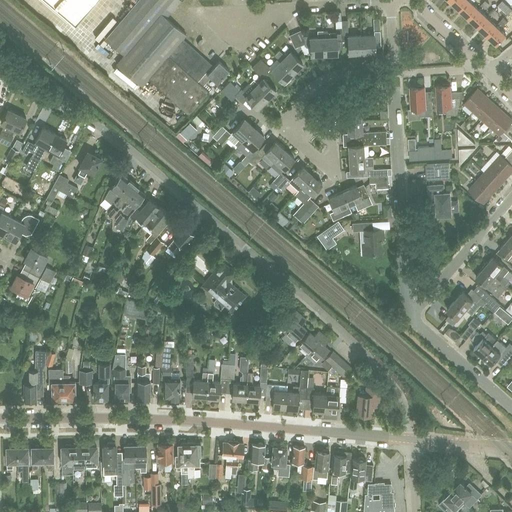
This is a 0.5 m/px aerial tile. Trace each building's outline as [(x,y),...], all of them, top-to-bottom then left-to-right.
[(41,0),(66,21),(72,14),(79,20),(96,0),(41,0)] [(138,0),(105,38),(124,54),(170,0),(138,0)] [(170,0),(124,54),(116,64),(142,86),(148,78),(147,77),(167,54),(168,54),(182,38),(183,38),(186,34),(166,17),(180,0),(170,0)] [(450,0),(460,9),(467,0),(450,0)] [(469,0),(467,0),(460,9),(469,17),(478,8),(469,0)] [(489,4),(484,0),(480,4),(484,9),(489,4)] [(502,0),(497,5),(507,14),(511,10),(511,9),(504,2),(502,0)] [(487,16),(478,8),(469,17),(478,26),(487,16)] [(494,8),(490,13),(494,17),(498,13),(494,8)] [(487,16),(478,26),(487,35),(496,25),(487,16)] [(507,21),(503,17),(499,22),(503,26),(507,21)] [(323,30),(324,54),(337,53),(337,47),(342,47),(342,42),(341,20),(335,20),(336,32),(327,32),(327,30),(323,30)] [(348,35),(348,33),(347,20),(341,20),(342,42),(348,42),(348,53),(361,52),(361,35),(348,35)] [(496,25),(487,35),(496,44),(506,34),(496,25)] [(309,37),(309,38),(304,38),(300,30),(295,32),(300,45),(303,52),(310,52),(310,55),(324,54),(323,30),(317,30),(317,37),(309,37)] [(295,48),(300,45),(295,32),(289,34),(295,48)] [(374,34),(361,35),(361,52),(375,52),(374,34)] [(209,91),(201,84),(197,81),(211,66),(212,64),(183,38),(182,38),(168,54),(167,54),(147,77),(148,78),(188,114),(209,91)] [(274,54),(280,60),(293,73),(302,63),(290,51),(285,56),(279,49),(274,54)] [(256,62),(266,72),(270,68),(260,58),(256,62)] [(212,67),(211,66),(197,81),(201,84),(209,75),(217,82),(228,69),(218,60),(212,67)] [(293,73),(280,60),(271,70),(283,82),(293,73)] [(261,76),(266,72),(256,62),(252,66),(261,76)] [(249,82),(254,87),(266,99),(275,90),(263,78),(258,83),(253,78),(249,82)] [(254,87),(247,94),(241,88),(239,90),(230,80),(225,85),(226,85),(236,96),(237,97),(242,102),(246,98),(257,109),(266,99),(254,87)] [(437,107),(446,107),(446,114),(457,114),(462,93),(451,93),(450,85),(449,85),(449,83),(443,84),(443,85),(436,86),(437,107)] [(231,100),(236,96),(226,85),(221,90),(231,100)] [(420,108),(420,116),(433,115),(432,101),(425,102),(424,86),(423,86),(423,85),(417,85),(417,87),(410,87),(411,109),(420,108)] [(477,88),(464,103),(473,111),(486,96),(477,88)] [(495,104),(486,96),(473,111),(482,119),(495,104)] [(345,107),(346,120),(361,119),(361,112),(368,112),(368,103),(360,103),(360,106),(345,107)] [(495,104),(482,119),(491,126),(504,112),(495,104)] [(26,118),(8,109),(1,123),(4,125),(2,131),(1,131),(0,133),(0,140),(9,144),(13,136),(12,136),(15,130),(20,132),(26,118)] [(503,131),(511,121),(511,120),(511,119),(504,112),(491,126),(499,134),(503,131)] [(232,131),(239,138),(234,143),(237,146),(254,127),(244,118),(232,131)] [(355,138),(386,137),(385,130),(366,131),(362,131),(361,119),(346,120),(347,133),(355,132),(355,138)] [(511,139),(511,122),(511,121),(503,131),(511,139)] [(39,144),(47,148),(55,133),(43,127),(35,142),(34,144),(28,141),(22,151),(28,154),(30,151),(34,153),(39,144)] [(249,161),(258,151),(259,150),(255,146),(264,136),(254,127),(237,146),(241,150),(246,144),(252,149),(241,161),(245,165),(249,161)] [(226,129),(217,139),(221,143),(231,133),(226,129)] [(66,139),(55,133),(47,148),(55,153),(50,162),(54,164),(52,168),(58,171),(63,160),(57,157),(58,154),(66,139)] [(458,138),(461,141),(466,136),(463,133),(458,138)] [(470,139),(466,136),(461,141),(465,144),(470,139)] [(348,144),(348,157),(364,157),(363,144),(367,144),(386,143),(386,137),(355,138),(355,144),(348,144)] [(408,137),(408,149),(416,148),(416,137),(408,137)] [(265,152),(268,155),(264,159),(270,165),(274,161),(284,149),(275,141),(265,152)] [(418,146),(418,149),(418,159),(435,158),(435,149),(434,145),(418,146)] [(2,172),(5,174),(19,151),(11,147),(5,157),(9,160),(2,172)] [(452,148),(435,149),(435,158),(452,157),(448,157),(447,149),(452,149),(452,148)] [(465,148),(462,151),(467,156),(470,153),(465,148)] [(272,182),(277,186),(286,176),(281,172),(284,169),(294,158),(284,149),(274,161),(280,166),(277,169),(277,171),(280,173),(272,182)] [(101,159),(87,151),(79,166),(81,167),(74,181),(80,184),(88,171),(93,174),(101,159)] [(198,156),(210,165),(213,161),(202,151),(198,156)] [(263,155),(258,151),(249,161),(254,165),(263,155)] [(467,156),(462,151),(459,154),(459,155),(464,160),(467,156)] [(500,154),(492,163),(507,176),(511,170),(511,164),(504,157),(500,154)] [(363,174),(369,174),(369,175),(382,175),(387,175),(387,168),(381,168),(373,168),(372,156),(364,157),(348,157),(349,170),(363,169),(363,174)] [(229,176),(234,171),(224,162),(219,167),(229,176)] [(449,162),(425,163),(426,178),(450,177),(449,162)] [(485,172),(499,185),(507,176),(492,163),(485,172)] [(298,190),(312,174),(303,166),(292,177),(290,180),(286,176),(277,186),(282,191),(289,182),(298,190)] [(485,172),(477,180),(491,193),(499,185),(485,172)] [(60,174),(53,185),(47,198),(46,199),(52,202),(58,190),(73,198),(78,188),(67,182),(68,179),(60,174)] [(111,203),(112,202),(118,195),(129,180),(122,174),(110,188),(108,190),(104,198),(111,203)] [(298,190),(307,199),(300,206),(293,214),(293,215),(290,219),(294,222),(309,206),(313,201),(309,197),(321,183),(312,174),(298,190)] [(126,202),(138,187),(129,180),(118,195),(121,197),(115,205),(119,208),(125,201),(126,202)] [(491,193),(477,180),(469,189),(483,202),(491,193)] [(355,204),(357,210),(373,203),(364,184),(357,187),(356,185),(342,191),(348,205),(349,207),(355,204)] [(443,185),(428,185),(429,203),(436,203),(437,215),(451,215),(450,192),(444,192),(443,185)] [(138,187),(126,202),(128,204),(122,211),(127,215),(145,194),(138,188),(138,187)] [(351,212),(349,207),(348,205),(342,191),(328,197),(334,211),(330,212),(333,220),(342,215),(342,216),(351,212)] [(149,199),(139,211),(136,208),(129,216),(124,227),(129,229),(133,219),(136,216),(144,223),(145,222),(158,206),(149,199)] [(318,206),(313,201),(309,206),(294,222),(292,225),(296,230),(303,223),(309,215),(318,206)] [(58,209),(47,204),(45,209),(55,214),(58,209)] [(4,207),(0,205),(0,233),(4,235),(13,218),(1,212),(4,207)] [(169,213),(159,205),(158,206),(145,222),(153,229),(151,232),(156,236),(168,221),(165,218),(169,213)] [(117,212),(113,209),(108,215),(112,218),(117,212)] [(21,222),(13,218),(4,235),(15,241),(20,232),(26,235),(32,234),(39,219),(32,215),(30,214),(27,215),(26,215),(24,216),(22,218),(21,222)] [(124,218),(120,214),(115,220),(119,223),(124,218)] [(343,229),(337,221),(317,236),(323,244),(343,229)] [(361,252),(362,254),(381,252),(380,235),(383,235),(382,228),(372,229),(372,221),(352,222),(352,230),(364,230),(365,243),(361,244),(360,245),(360,247),(360,250),(361,252)] [(194,234),(184,226),(174,238),(167,247),(172,251),(179,243),(184,247),(194,234)] [(141,258),(145,262),(151,255),(153,255),(164,243),(157,237),(146,250),(143,254),(141,258)] [(511,241),(508,238),(500,248),(510,258),(511,255),(511,241)] [(81,253),(90,257),(93,247),(85,243),(81,253)] [(31,247),(25,260),(33,264),(29,271),(50,282),(56,271),(46,266),(45,268),(42,266),(48,256),(31,247)] [(485,266),(505,283),(509,279),(504,275),(509,269),(504,265),(493,256),(485,266)] [(244,295),(231,284),(231,283),(230,282),(228,282),(228,283),(224,279),(232,270),(222,262),(202,286),(207,289),(218,297),(215,300),(215,303),(221,308),(223,308),(226,304),(232,309),(244,295)] [(505,284),(505,283),(485,266),(476,276),(487,285),(498,296),(507,285),(505,284)] [(25,279),(19,275),(17,274),(11,287),(19,291),(16,296),(28,303),(32,295),(28,293),(32,285),(45,292),(50,282),(29,271),(25,279)] [(126,296),(126,297),(128,292),(120,289),(121,287),(116,285),(113,291),(119,293),(119,294),(126,297),(126,296)] [(483,306),(485,303),(495,311),(500,304),(478,285),(474,290),(472,288),(467,295),(462,291),(455,300),(465,309),(473,300),(473,301),(475,299),(483,306)] [(458,318),(465,309),(455,300),(447,309),(451,313),(446,319),(452,325),(458,318)] [(495,312),(508,323),(511,318),(511,315),(500,306),(495,312)] [(284,332),(301,314),(295,310),(291,315),(286,310),(274,324),(284,332)] [(301,314),(284,332),(294,341),(306,328),(301,324),(306,319),(301,314)] [(461,335),(466,339),(481,323),(474,317),(468,323),(470,325),(461,335)] [(307,353),(323,335),(318,330),(314,335),(309,331),(297,344),(307,353)] [(482,331),(480,333),(477,331),(471,338),(477,343),(474,347),(483,356),(492,345),(497,339),(489,331),(486,334),(482,331)] [(323,335),(307,353),(317,362),(329,348),(324,344),(328,339),(323,335)] [(492,345),(483,356),(492,363),(496,359),(502,364),(511,352),(511,343),(510,342),(506,346),(497,339),(492,345)] [(161,372),(162,371),(162,379),(164,379),(164,396),(170,396),(170,398),(172,398),(173,400),(176,400),(177,398),(179,398),(180,379),(171,379),(171,372),(171,346),(163,345),(161,372)] [(68,347),(65,360),(65,372),(72,372),(71,360),(74,348),(68,347)] [(35,401),(36,400),(36,399),(44,399),(43,370),(45,363),(49,351),(49,350),(36,350),(35,370),(29,370),(29,377),(27,377),(27,383),(24,383),(25,400),(26,400),(27,401),(35,401)] [(49,351),(45,363),(52,366),(54,361),(52,361),(55,353),(49,351)] [(326,369),(337,356),(332,351),(320,364),(326,369)] [(112,368),(118,368),(118,382),(115,382),(115,398),(121,398),(121,399),(126,399),(126,398),(128,398),(128,391),(130,391),(130,382),(125,382),(125,368),(124,368),(125,354),(114,354),(112,368)] [(240,376),(240,383),(233,383),(232,399),(245,400),(247,372),(249,356),(240,356),(239,369),(241,371),(242,371),(242,375),(240,376)] [(335,369),(343,360),(337,356),(326,369),(327,370),(331,366),(335,369)] [(343,360),(335,369),(340,374),(348,365),(343,360)] [(259,381),(260,381),(266,382),(268,364),(261,363),(260,366),(259,381)] [(100,382),(94,382),(94,398),(96,398),(96,400),(101,400),(101,398),(108,398),(108,383),(110,383),(110,364),(100,364),(99,376),(100,376),(100,382)] [(147,400),(148,398),(149,398),(150,381),(143,381),(143,373),(145,373),(145,365),(138,365),(138,398),(142,398),(143,400),(147,400)] [(348,365),(340,374),(345,379),(353,370),(348,365)] [(48,369),(49,383),(52,383),(52,399),(64,399),(63,375),(63,368),(48,369)] [(92,370),(81,370),(79,370),(79,383),(92,383),(92,370)] [(292,390),(286,390),(285,408),(290,408),(290,411),(297,411),(297,409),(298,409),(298,398),(305,399),(306,387),(307,387),(308,371),(301,370),(299,386),(293,386),(292,390)] [(205,397),(207,372),(202,372),(201,381),(193,380),(192,396),(205,397)] [(212,373),(207,372),(205,397),(206,397),(206,398),(207,399),(208,400),(214,400),(214,397),(219,398),(220,382),(212,381),(212,373)] [(259,401),(260,385),(252,384),(252,372),(247,372),(245,400),(259,401)] [(69,374),(63,375),(64,399),(75,399),(75,382),(69,382),(69,374)] [(265,395),(273,396),(272,407),(285,408),(286,390),(286,385),(266,383),(265,395)] [(326,393),(324,411),(338,412),(339,402),(345,402),(346,387),(339,386),(339,394),(326,393)] [(319,412),(320,411),(324,411),(326,393),(313,392),(313,387),(307,387),(306,387),(305,399),(312,399),(311,410),(313,410),(315,412),(319,412)] [(358,395),(356,414),(370,415),(371,402),(379,402),(380,389),(366,388),(365,395),(358,395)] [(231,466),(233,442),(233,440),(229,440),(227,441),(223,441),(222,455),(226,456),(225,477),(231,477),(231,473),(231,466)] [(238,441),(233,440),(233,442),(231,466),(231,473),(236,473),(237,466),(238,456),(242,456),(243,442),(239,442),(238,441)] [(116,445),(116,443),(114,442),(108,442),(107,443),(107,445),(102,445),(103,463),(109,463),(110,474),(116,474),(117,495),(123,495),(122,484),(122,474),(122,459),(116,459),(116,445)] [(187,443),(187,445),(188,478),(194,478),(194,463),(198,463),(198,456),(200,456),(200,443),(187,443)] [(271,469),(271,463),(272,457),(264,457),(265,444),(252,443),(251,459),(248,458),(247,469),(256,470),(257,464),(262,465),(262,468),(271,469)] [(172,444),(158,444),(159,470),(165,470),(165,461),(172,461),(172,444)] [(122,459),(122,474),(122,484),(130,484),(130,469),(131,469),(131,460),(135,460),(135,445),(124,445),(124,459),(122,459)] [(135,445),(135,460),(136,468),(140,468),(140,472),(146,472),(145,445),(135,445)] [(188,478),(187,445),(178,445),(179,455),(176,455),(177,470),(181,470),(181,484),(188,483),(188,478)] [(273,445),(272,457),(271,463),(279,464),(278,472),(287,473),(288,464),(285,464),(287,446),(273,445)] [(293,445),(291,460),(291,461),(298,461),(297,472),(300,472),(300,478),(312,479),(313,466),(305,464),(305,462),(303,462),(305,446),(293,445)] [(73,462),(73,446),(61,446),(62,452),(60,452),(60,461),(62,461),(62,469),(73,469),(73,462)] [(86,462),(85,446),(73,446),(73,462),(73,469),(86,469),(86,467),(86,462)] [(86,462),(86,467),(97,467),(97,460),(98,460),(98,452),(97,452),(97,446),(85,446),(86,462)] [(17,462),(17,447),(7,448),(7,471),(13,470),(13,462),(17,462)] [(22,471),(22,475),(28,475),(28,447),(17,447),(17,462),(18,471),(22,471)] [(42,465),(42,461),(43,461),(42,447),(32,447),(32,470),(38,470),(38,465),(42,465)] [(42,447),(43,461),(47,461),(47,470),(53,470),(53,447),(42,447)] [(334,449),(333,454),(331,483),(336,483),(336,482),(337,471),(350,472),(351,451),(334,449)] [(316,450),(315,467),(313,467),(312,479),(317,479),(317,476),(326,477),(327,468),(328,468),(329,452),(316,450)] [(349,487),(356,488),(357,476),(368,477),(368,480),(372,480),(373,465),(365,464),(365,459),(352,458),(349,484),(349,487)] [(215,478),(215,476),(216,464),(209,463),(208,477),(215,478)] [(161,483),(158,483),(158,473),(151,473),(151,477),(151,489),(151,505),(161,504),(161,483)] [(237,492),(241,492),(243,492),(243,489),(244,489),(245,474),(238,474),(237,492)] [(389,511),(394,511),(393,493),(391,493),(391,484),(384,484),(384,482),(374,483),(368,483),(368,494),(365,494),(362,511),(389,511)] [(469,506),(477,498),(481,494),(469,483),(466,486),(466,485),(465,486),(461,482),(452,491),(463,501),(464,501),(469,506)] [(251,489),(244,489),(243,489),(243,492),(241,492),(240,508),(256,509),(257,498),(250,498),(251,489)] [(446,508),(447,508),(450,511),(459,511),(456,509),(463,501),(452,491),(439,504),(445,509),(446,508)] [(203,504),(212,504),(212,495),(203,495),(203,504)] [(186,501),(178,500),(177,511),(186,511),(186,501)] [(287,501),(277,500),(277,510),(286,511),(287,501)] [(88,511),(101,511),(101,501),(88,502),(88,511)] [(310,511),(326,511),(327,503),(327,502),(325,502),(311,501),(310,511)] [(73,502),(73,511),(86,511),(86,502),(73,502)] [(327,503),(326,511),(346,511),(347,504),(327,503)]
